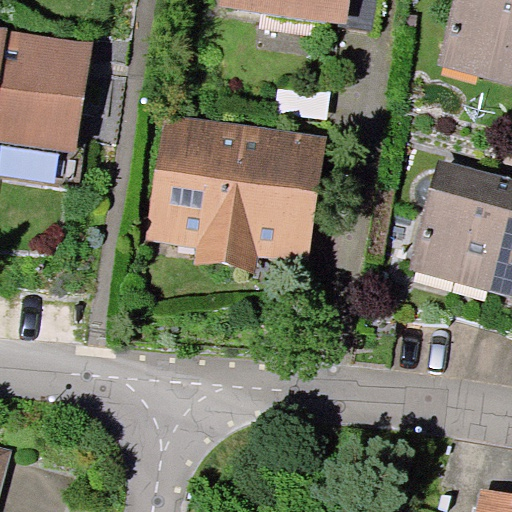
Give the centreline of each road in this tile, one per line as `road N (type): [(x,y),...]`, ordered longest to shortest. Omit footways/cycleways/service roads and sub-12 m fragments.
road 1 (residential): [(173,389),(511,436)]
road 2 (residential): [(0,367),(173,389)]
road 3 (residential): [(173,389),(151,511)]
